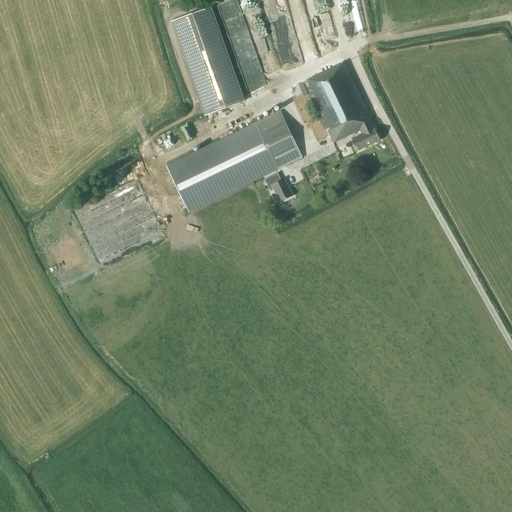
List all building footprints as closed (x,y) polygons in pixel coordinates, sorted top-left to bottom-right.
[(236,0),(221,4),(224,15),(241,11),(238,0),(236,0)] [(245,102),(212,8),(171,22),(205,117),(245,102)] [(351,36),(363,38),(365,30),(353,28),(351,36)] [(370,120),(372,119),(345,62),(304,82),(332,140),(333,143),(360,130),(362,134),(353,138),(358,150),(380,140),(370,120)] [(303,158),(280,111),(166,165),(189,213),(303,158)] [(195,125),(184,122),(182,132),(193,134),(195,125)] [(273,188),(280,202),(293,196),(284,179),(281,180),(278,173),(264,180),(269,190),(273,188)]
